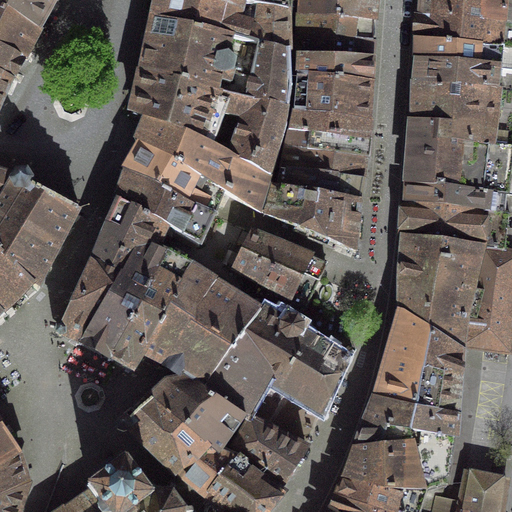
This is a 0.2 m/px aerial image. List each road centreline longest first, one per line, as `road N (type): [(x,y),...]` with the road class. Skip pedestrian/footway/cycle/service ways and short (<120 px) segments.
road 1 (residential): [(305,511),(355,405),(384,284),(399,0)]
road 2 (residential): [(9,144),(97,179),(131,0)]
road 3 (residential): [(91,0),(9,144)]
